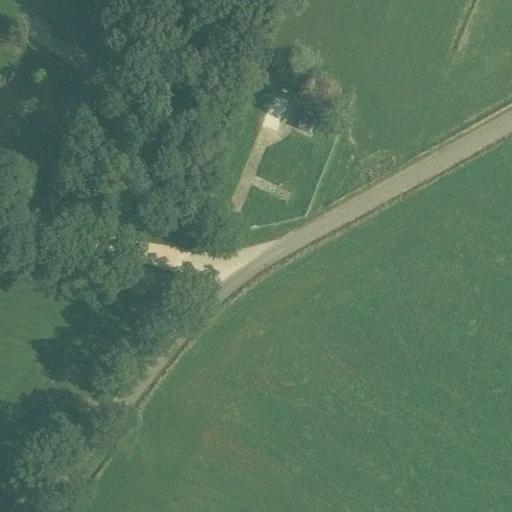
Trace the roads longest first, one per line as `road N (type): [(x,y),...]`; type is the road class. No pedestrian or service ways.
road 1 (unclassified): [(42,511),(186,325),(251,267),(511,121)]
road 2 (track): [(251,267),(0,218)]
